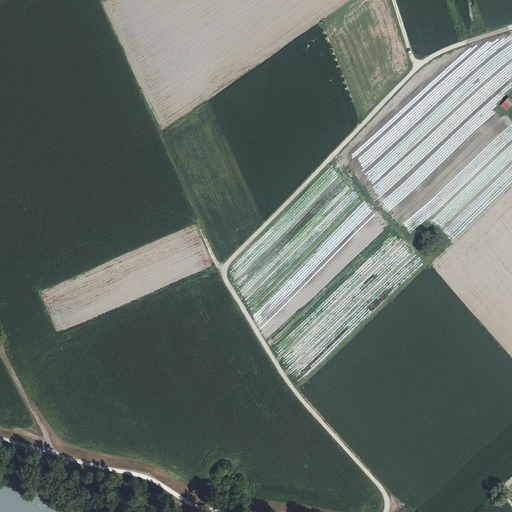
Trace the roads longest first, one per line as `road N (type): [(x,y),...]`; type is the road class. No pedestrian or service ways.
road 1 (track): [(385,511),(380,488),(290,383),(221,270),(178,175)]
road 2 (track): [(221,270),(417,65),(511,26)]
road 3 (track): [(225,511),(184,501),(141,476),(0,441)]
